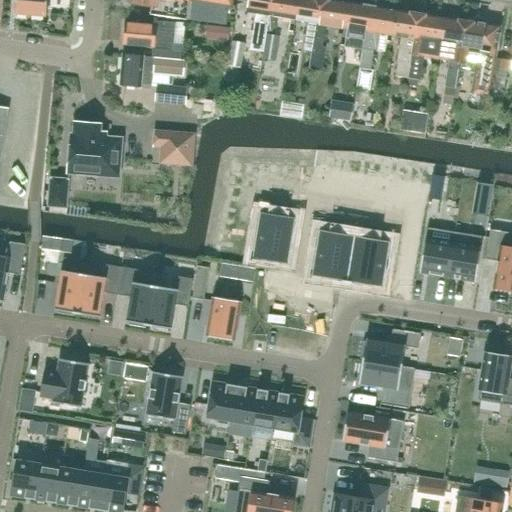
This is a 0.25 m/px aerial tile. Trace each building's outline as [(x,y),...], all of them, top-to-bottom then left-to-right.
[(47,0),(15,0),(15,14),(46,17),(47,0)] [(128,0),(128,4),(150,7),(149,15),(178,19),(187,20),(226,25),(229,5),(229,0),(128,0)] [(265,31),(266,31),(270,8),(271,0),(248,0),(247,12),(256,14),(250,50),(262,52),(263,48),(265,35),(265,31)] [(291,20),(294,0),(271,0),(270,8),(266,31),(270,32),(271,28),(275,29),(277,17),(291,20)] [(312,51),(320,0),(298,0),(295,20),(308,22),(304,50),(312,51)] [(339,27),(343,2),(333,0),(320,0),(312,51),(309,69),(321,71),(324,51),(321,50),(325,25),(339,27)] [(361,50),(369,6),(347,2),(343,28),(346,28),(343,47),(361,50)] [(388,35),(392,9),(369,6),(361,50),(358,68),(370,70),(374,51),(377,51),(379,34),(388,35)] [(396,10),(391,36),(401,37),(396,64),(397,64),(395,76),(407,78),(418,14),(396,10)] [(418,14),(407,78),(418,80),(422,58),(437,60),(444,18),(440,17),(418,14)] [(444,18),(437,60),(449,62),(445,86),(455,88),(458,69),(465,21),(459,20),(457,17),(454,15),(451,15),(448,16),(446,18),(444,18)] [(156,22),(156,19),(143,18),(142,25),(126,23),(126,27),(124,29),(123,34),(125,37),(124,45),(153,47),(152,58),(165,59),(181,60),(182,47),(174,46),(176,24),(156,22)] [(465,21),(458,69),(475,71),(471,93),(488,96),(489,96),(490,90),(495,59),(483,57),(488,25),(486,25),(484,22),(482,20),(479,19),(476,20),(473,23),(465,21)] [(274,61),(278,37),(265,35),(263,48),(262,52),(261,59),(274,61)] [(245,43),(244,43),(233,41),(229,66),(242,68),(245,43)] [(165,59),(152,58),(123,55),(120,85),(140,88),(140,84),(150,85),(152,67),(164,68),(165,59)] [(495,59),(490,90),(503,92),(508,61),(495,59)] [(268,65),(268,86),(281,87),(281,65),(268,65)] [(185,104),(186,88),(156,85),(154,101),(185,104)] [(445,86),(443,104),(452,105),(455,88),(445,86)] [(281,103),(279,117),(301,120),(303,106),(281,103)] [(201,107),(191,106),(189,116),(200,117),(201,107)] [(0,168),(9,109),(0,107),(0,168)] [(421,135),(423,115),(403,111),(400,132),(421,135)] [(102,124),(75,122),(74,134),(72,134),(70,173),(104,176),(104,165),(121,167),(123,138),(101,136),(102,124)] [(192,166),(194,134),(154,131),(153,147),(168,148),(167,164),(192,166)] [(433,176),(429,199),(440,200),(444,178),(433,176)] [(58,179),(52,179),(50,178),(48,207),(66,208),(69,180),(58,179)] [(263,214),(255,259),(290,265),(298,219),(263,214)] [(455,232),(428,228),(421,273),(447,278),(455,232)] [(318,230),(310,276),(345,281),(353,236),(318,230)] [(511,233),(490,230),(485,260),(497,262),(493,289),(511,292),(511,233)] [(481,237),(455,232),(447,278),(474,282),(481,237)] [(353,236),(345,281),(381,287),(388,242),(353,236)] [(10,242),(7,256),(0,255),(0,300),(3,301),(8,273),(20,275),(25,245),(10,242)] [(86,261),(64,258),(61,271),(61,272),(55,309),(54,309),(54,310),(58,311),(57,313),(74,316),(74,314),(77,314),(86,261)] [(122,267),(86,261),(77,314),(100,318),(100,317),(100,316),(104,293),(117,295),(122,267)] [(204,300),(209,268),(197,266),(192,298),(204,300)] [(158,274),(122,267),(117,295),(130,297),(126,321),(126,322),(129,323),(129,325),(145,328),(146,325),(148,326),(156,286),(158,274)] [(176,290),(156,286),(148,326),(171,330),(171,329),(171,328),(175,305),(188,307),(193,279),(178,277),(176,290)] [(289,308),(320,315),(325,290),(295,283),(289,308)] [(239,303),(214,298),(207,336),(233,340),(239,303)] [(415,369),(402,367),(405,347),(418,349),(420,334),(393,330),(390,343),(367,339),(366,339),(365,342),(363,342),(360,358),(362,359),(362,362),(415,370),(415,369)] [(485,353),(478,400),(511,405),(511,379),(508,378),(511,357),(485,353)] [(44,371),(40,397),(53,399),(52,403),(81,408),(88,364),(59,359),(57,373),(51,372),(44,371)] [(408,409),(415,370),(362,362),(358,384),(360,384),(383,388),(380,404),(408,409)] [(153,372),(146,416),(174,420),(172,432),(185,434),(190,406),(178,404),(182,377),(153,372)] [(229,434),(237,386),(212,382),(206,418),(230,422),(228,434),(229,434)] [(250,438),(258,389),(237,386),(229,434),(250,438)] [(277,404),(279,393),(258,389),(250,438),(251,438),(253,426),(273,429),(277,404)] [(23,390),(20,410),(31,412),(35,392),(23,390)] [(309,447),(314,420),(300,418),(303,400),(304,397),(280,393),(279,393),(277,404),(273,429),(295,433),(293,445),(309,447)] [(347,412),(342,441),(369,446),(367,458),(397,463),(403,422),(347,412)] [(81,430),(79,441),(79,442),(86,443),(88,431),(81,430)] [(259,459),(257,472),(265,473),(267,461),(259,459)] [(35,500),(41,464),(16,460),(10,496),(35,500)] [(56,504),(62,468),(41,464),(35,500),(56,504)] [(140,496),(144,469),(144,468),(128,465),(128,466),(126,478),(109,475),(107,475),(105,475),(104,475),(104,478),(104,479),(99,511),(107,511),(123,511),(127,494),(126,494),(130,494),(140,496)] [(77,507),(83,471),(62,468),(56,504),(77,507)] [(104,478),(104,475),(83,471),(77,507),(99,511),(104,479),(104,478)] [(240,477),(234,511),(292,511),(295,498),(267,494),(269,481),(240,477)] [(359,497),(334,493),(330,511),(384,511),(388,489),(361,484),(359,497)] [(501,511),(503,505),(457,497),(455,511),(501,511)]
